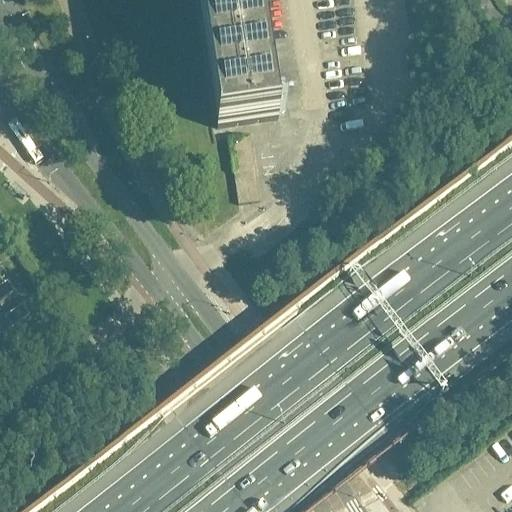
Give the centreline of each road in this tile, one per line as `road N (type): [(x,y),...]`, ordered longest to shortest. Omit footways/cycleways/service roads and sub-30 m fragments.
road 1 (motorway): [(511,210),(120,511)]
road 2 (motorway): [(224,511),(511,288)]
road 3 (residential): [(179,277),(306,182),(317,121),(299,0)]
road 4 (tertiary): [(179,277),(96,162),(1,0)]
road 5 (tertiary): [(358,511),(179,277)]
road 6 (tertiary): [(156,293),(323,511)]
road 7 (tertiary): [(0,95),(156,293)]
road 8 (unknown): [(306,182),(511,47)]
road 9 (unclassified): [(0,408),(156,293)]
